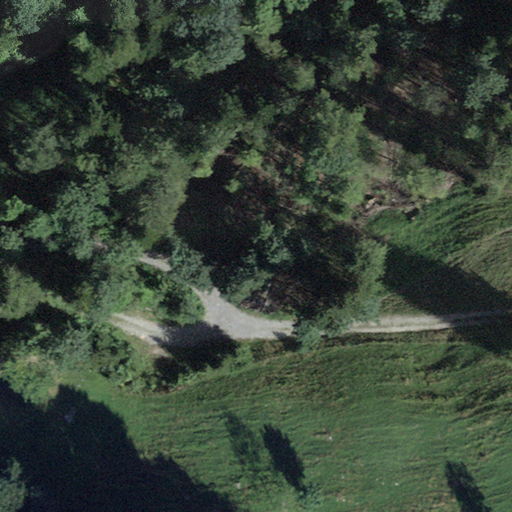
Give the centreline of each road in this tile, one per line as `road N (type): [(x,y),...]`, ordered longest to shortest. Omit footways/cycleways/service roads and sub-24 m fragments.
road 1 (track): [(0,240),(122,254),(193,276),(231,317),(296,328),(511,316)]
road 2 (track): [(231,317),(226,330),(186,333),(41,303),(0,305)]
